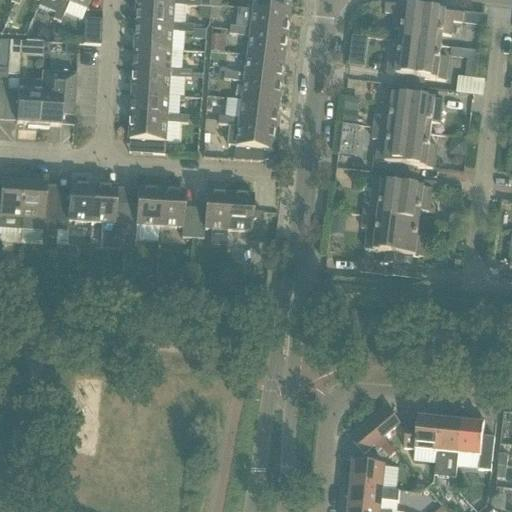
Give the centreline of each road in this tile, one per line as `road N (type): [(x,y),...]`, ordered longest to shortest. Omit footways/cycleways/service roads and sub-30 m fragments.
road 1 (residential): [(506,0),(470,288),(511,291)]
road 2 (residential): [(511,400),(352,393),(328,415),(317,511)]
road 3 (tertiary): [(328,0),(293,280)]
road 4 (tertiary): [(286,326),(250,511)]
road 5 (tertiary): [(283,511),(286,326)]
road 6 (residential): [(278,174),(100,162)]
road 7 (residential): [(100,162),(109,0)]
